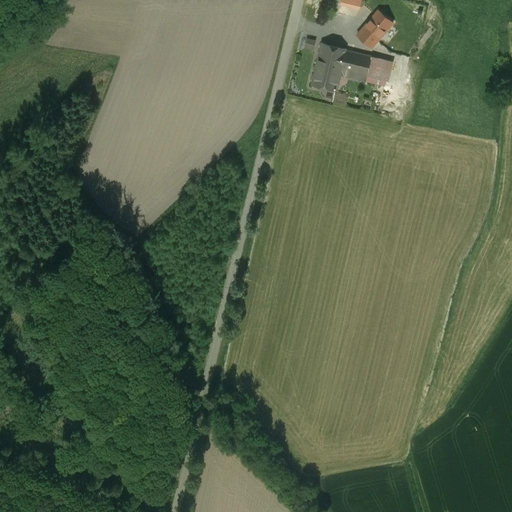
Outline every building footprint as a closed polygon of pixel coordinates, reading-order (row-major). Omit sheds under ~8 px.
[(376,13),(357,35),(372,47),(393,22),(378,10),(376,13)] [(315,41),(307,39),(306,47),(313,48),(315,41)] [(346,49),(322,43),(312,84),(336,90),(340,74),(366,81),(373,83),(374,78),(340,70),(345,50),(346,49)] [(379,58),(345,50),(340,70),(374,78),(379,58)] [(393,61),(379,58),(374,78),(388,81),(393,61)]
